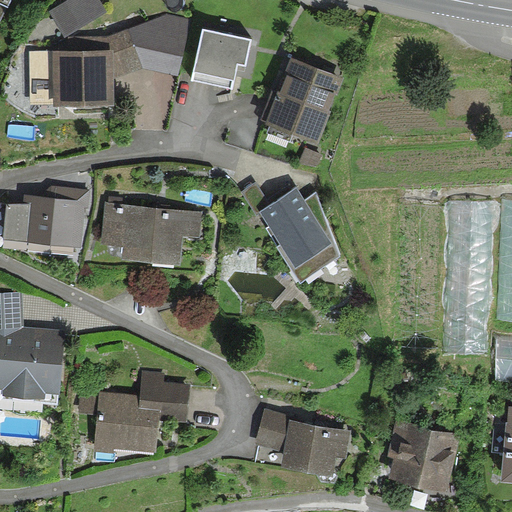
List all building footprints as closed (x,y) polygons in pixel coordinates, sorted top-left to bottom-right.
[(0,0),(0,40),(17,0),(0,0)] [(65,36),(109,15),(101,0),(70,0),(52,9),(65,36)] [(69,49),(50,50),(51,73),(33,73),(34,98),(111,95),(110,73),(145,61),(176,69),(187,20),(168,16),(109,36),(68,37),(69,49)] [(249,35),(204,25),(193,75),(229,82),(235,55),(244,57),(249,35)] [(292,57),(270,114),(316,131),(338,74),(292,57)] [(9,202),(5,234),(77,242),(78,233),(83,234),(88,190),(49,186),(48,196),(27,194),(26,204),(9,202)] [(308,186),(271,211),(314,276),(352,251),(308,186)] [(511,195),(402,202),(409,348),(511,342),(511,195)] [(196,207),(120,202),(118,239),(147,241),(147,251),(193,253),(196,207)] [(0,385),(61,390),(65,329),(24,326),(22,291),(0,291),(0,385)] [(511,377),(511,361),(502,361),(502,377),(511,377)] [(104,392),(101,439),(165,443),(167,415),(181,416),(183,388),(140,385),(139,395),(104,392)] [(98,393),(81,395),(83,415),(99,414),(98,393)] [(343,426),(266,415),(263,435),(300,440),(297,461),(336,467),(343,426)] [(462,485),(466,430),(416,427),(413,482),(462,485)]
